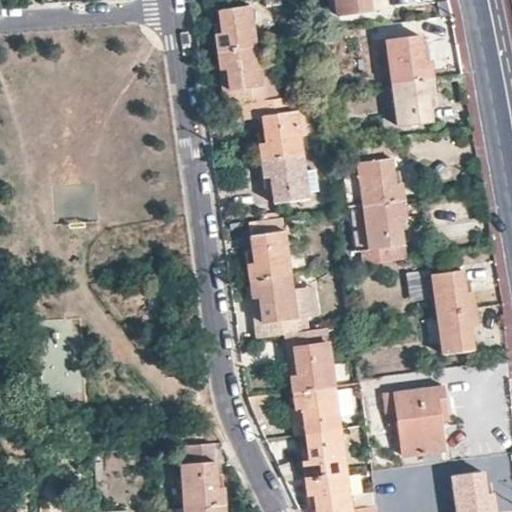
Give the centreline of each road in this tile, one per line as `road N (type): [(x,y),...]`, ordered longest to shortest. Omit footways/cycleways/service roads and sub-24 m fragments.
road 1 (residential): [(171,15),(225,400),(275,511)]
road 2 (residential): [(511,197),(473,0)]
road 3 (residential): [(0,27),(171,15)]
